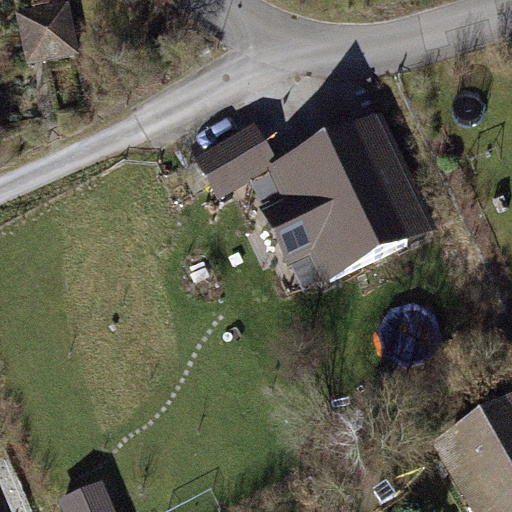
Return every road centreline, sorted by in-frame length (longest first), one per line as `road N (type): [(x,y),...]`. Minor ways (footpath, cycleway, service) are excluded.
road 1 (residential): [(0,188),(298,45)]
road 2 (residential): [(511,13),(392,48),(298,45)]
